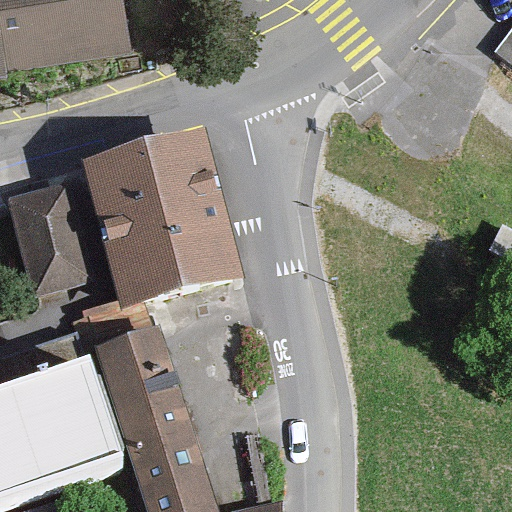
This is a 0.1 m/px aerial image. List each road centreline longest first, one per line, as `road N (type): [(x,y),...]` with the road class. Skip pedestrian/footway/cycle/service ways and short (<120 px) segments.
road 1 (unclassified): [(242,92),(307,431),(308,511)]
road 2 (tertiary): [(0,149),(242,92)]
road 3 (tertiary): [(242,92),(376,0)]
